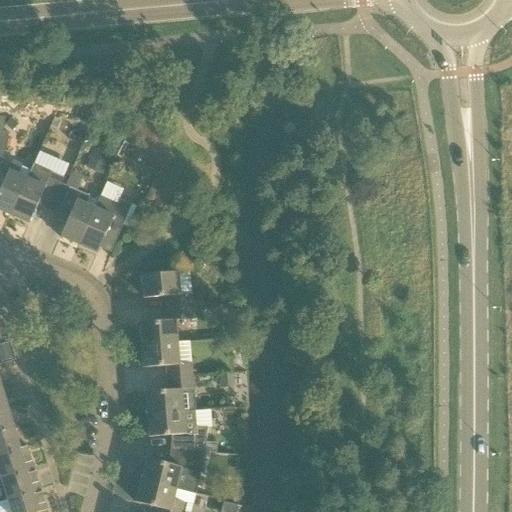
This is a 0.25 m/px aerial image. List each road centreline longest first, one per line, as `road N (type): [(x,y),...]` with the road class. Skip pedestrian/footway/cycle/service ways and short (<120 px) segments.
road 1 (secondary): [(473,511),(473,239),(459,41)]
road 2 (residential): [(0,254),(56,274),(87,293),(104,316),(108,438),(93,511)]
road 3 (tertiary): [(0,22),(132,10)]
